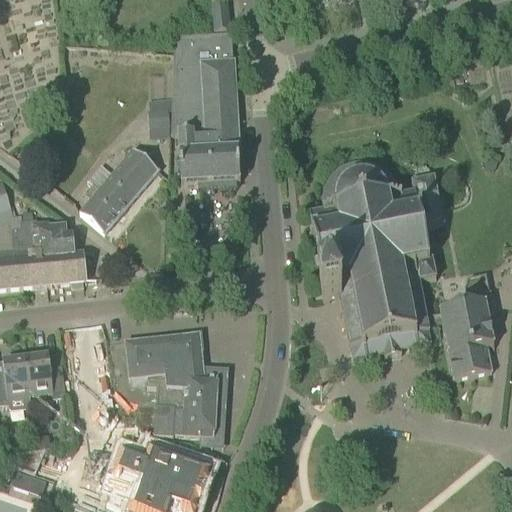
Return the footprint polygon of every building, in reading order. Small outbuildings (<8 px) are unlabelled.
[(362,0),(364,5),(387,0),(391,0),(396,17),(425,10),(423,1),(426,0),(362,0)] [(228,34),(226,8),(210,10),(213,36),(228,34)] [(170,130),(170,140),(177,140),(179,171),(180,191),(198,190),(198,194),(198,196),(236,193),(235,191),(235,187),(239,187),(235,112),(230,38),(210,39),(173,42),(172,61),(171,104),(170,116),(170,130)] [(170,116),(171,104),(146,106),(147,118),(170,116)] [(170,116),(147,118),(148,131),(170,130),(170,116)] [(90,205),(79,218),(103,239),(157,176),(132,155),(111,179),(100,170),(86,186),(92,191),(84,200),(90,205)] [(484,168),(492,171),(495,164),(488,160),(484,168)] [(322,216),(308,219),(315,255),(311,256),(314,271),(318,271),(321,287),(318,288),(322,307),(339,303),(349,353),(428,337),(427,329),(440,326),(438,316),(425,319),(418,286),(435,282),(431,264),(428,265),(424,249),(428,248),(425,234),(443,230),(433,182),(410,187),(413,198),(400,201),(400,198),(399,195),(398,193),(397,190),(395,188),(394,186),(392,184),(390,182),(388,180),(386,178),(384,176),(381,175),(379,174),(377,173),(374,172),(371,171),(369,170),(366,170),(363,170),(361,170),(358,170),(355,170),(352,171),(350,171),(347,172),(345,173),(342,175),(340,176),(338,178),(335,179),(333,181),(331,183),(330,185),(329,187),(327,188),(326,190),(325,192),(324,194),(324,196),(323,199),(322,201),(322,203),(322,205),(321,207),(321,210),(321,212),(321,214),(322,216)] [(0,233),(14,229),(1,187),(0,187),(0,233)] [(32,217),(22,217),(23,227),(32,226),(32,217)] [(20,228),(20,232),(11,233),(13,255),(14,262),(15,265),(72,259),(70,240),(65,240),(64,232),(47,234),(47,230),(36,231),(35,226),(20,228)] [(0,295),(85,287),(82,258),(72,259),(15,265),(14,262),(13,255),(0,256),(0,295)] [(467,311),(438,316),(440,326),(452,385),(490,377),(485,352),(492,350),(486,319),(492,317),(485,279),(470,282),(463,295),(467,311)] [(215,406),(216,384),(203,383),(198,339),(124,347),(128,384),(145,382),(144,391),(156,392),(152,442),(172,443),(172,441),(213,443),(215,416),(217,416),(218,406),(215,406)] [(48,361),(25,363),(29,401),(51,398),(51,404),(64,403),(60,371),(49,372),(48,361)] [(3,378),(0,378),(0,410),(7,410),(8,413),(11,416),(31,414),(29,401),(25,363),(2,366),(3,378)] [(44,454),(50,453),(48,440),(36,442),(38,455),(44,454)] [(96,451),(79,500),(108,511),(197,511),(198,510),(199,510),(205,495),(206,491),(205,491),(211,475),(204,472),(187,466),(185,466),(184,465),(148,453),(144,463),(119,454),(118,459),(96,451)] [(0,459),(0,465),(29,477),(36,455),(0,459)] [(17,478),(12,493),(23,497),(28,482),(17,478)]
